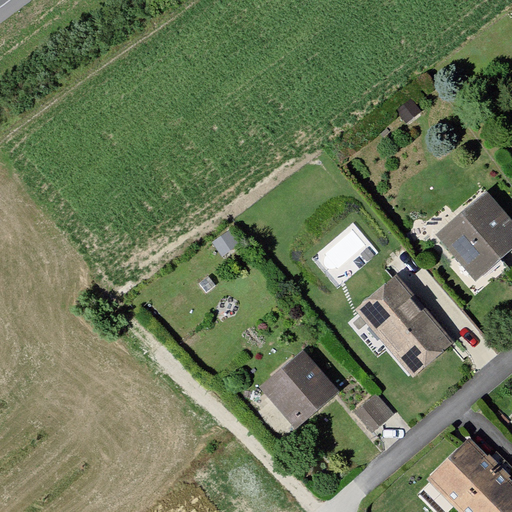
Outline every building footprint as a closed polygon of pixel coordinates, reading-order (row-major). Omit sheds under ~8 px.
[(436,235),(478,280),(511,252),(511,219),(488,193),(436,235)] [(356,312),(415,379),(457,342),(397,275),(356,312)] [(261,389),(298,429),(341,390),(305,349),(261,389)] [(349,418),(367,439),(389,420),(371,399),(349,418)] [(511,511),(511,481),(472,439),(429,481),(458,511),(511,511)]
